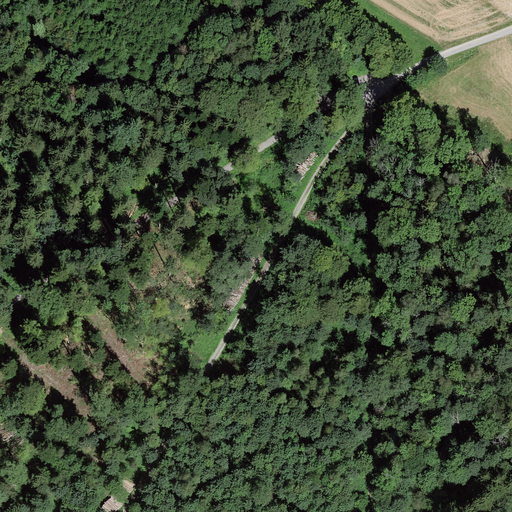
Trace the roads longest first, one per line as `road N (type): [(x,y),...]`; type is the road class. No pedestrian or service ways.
road 1 (track): [(124,511),(326,161),(376,89),(368,511)]
road 2 (track): [(0,306),(337,98),(376,89),(511,28)]
road 3 (track): [(0,79),(146,98),(337,98)]
